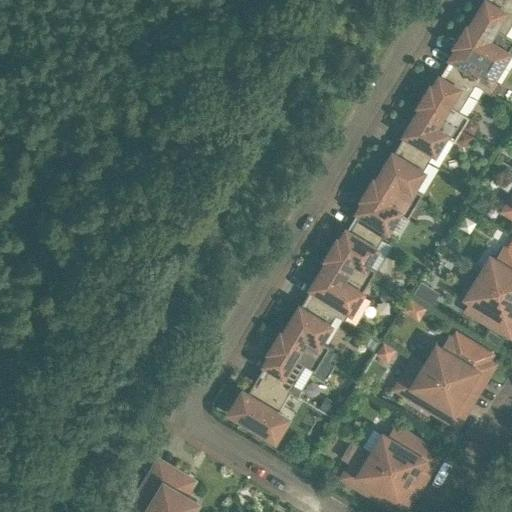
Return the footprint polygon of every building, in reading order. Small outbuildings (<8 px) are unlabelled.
[(511,22),(511,1),(510,0),(489,0),(483,12),(479,10),(469,26),(469,27),(508,51),(509,50),(511,44),(511,36),(506,33),(511,22)] [(449,67),(475,83),(491,93),(498,83),(491,79),(508,51),(469,27),(469,26),(467,25),(465,28),(465,29),(458,40),(456,43),(462,46),(449,67)] [(475,83),(449,67),(436,88),(431,85),(429,88),(422,100),(420,103),(422,104),(461,127),(469,115),(459,109),(475,83)] [(402,144),(429,160),(444,134),(454,140),(461,127),(422,104),(412,121),(415,123),(402,144)] [(477,120),(469,115),(461,127),(472,134),(476,127),(477,120)] [(467,142),(472,134),(461,127),(454,140),(460,144),(467,142)] [(429,160),(402,144),(390,165),(386,163),(376,180),(415,204),(422,192),(413,186),(429,160)] [(356,220),(382,236),(398,210),(407,216),(415,204),(376,180),(374,178),(372,182),(365,193),(363,197),(369,200),(356,220)] [(421,208),(415,204),(409,213),(416,217),(421,208)] [(382,236),(356,220),(343,242),(338,238),(336,241),(336,242),(329,253),(327,256),(329,257),(368,280),(375,270),(376,268),(366,262),(382,236)] [(479,275),(511,294),(511,254),(501,247),(495,257),(491,255),(479,275)] [(310,297),(336,313),(344,318),(360,292),(361,293),(368,280),(329,257),(319,274),(322,276),(310,297)] [(511,318),(511,294),(479,275),(467,294),(471,297),(465,307),(510,334),(511,331),(511,319),(511,318)] [(420,281),(413,293),(422,298),(430,286),(420,281)] [(428,305),(411,294),(403,307),(420,318),(428,305)] [(336,313),(310,297),(297,318),(293,316),(283,333),(322,357),(327,349),(329,345),(320,339),(336,313)] [(425,363),(425,364),(469,390),(480,372),(486,375),(493,364),(494,361),(488,357),(491,351),(455,329),(452,335),(449,333),(447,336),(441,346),(437,344),(425,363)] [(496,342),(500,335),(488,329),(484,336),(496,342)] [(275,353),(263,374),(289,389),(305,364),(313,369),(311,372),(323,380),(333,364),(332,363),(330,362),(322,357),(283,333),(281,331),(279,335),(272,347),(272,346),(270,350),(275,353)] [(383,343),(378,351),(386,356),(391,348),(383,343)] [(322,357),(330,362),(334,354),(327,349),(322,357)] [(425,364),(425,363),(415,357),(397,387),(457,423),(464,412),(458,408),(469,390),(425,364)] [(289,389),(263,374),(251,394),(243,389),(241,393),(233,406),(230,409),(247,420),(246,422),(258,429),(259,427),(275,436),(287,416),(277,411),(289,391),(289,390),(289,389)] [(342,424),(333,419),(328,427),(337,432),(342,424)] [(371,452),(415,479),(426,461),(432,464),(439,453),(393,425),(387,435),(383,433),(372,452),(371,452)] [(327,431),(322,440),(331,445),(336,436),(327,431)] [(371,452),(372,452),(362,446),(343,476),(402,511),(410,500),(404,497),(415,479),(371,452)] [(189,511),(196,501),(178,490),(186,476),(170,466),(167,470),(156,463),(126,511),(189,511)]
